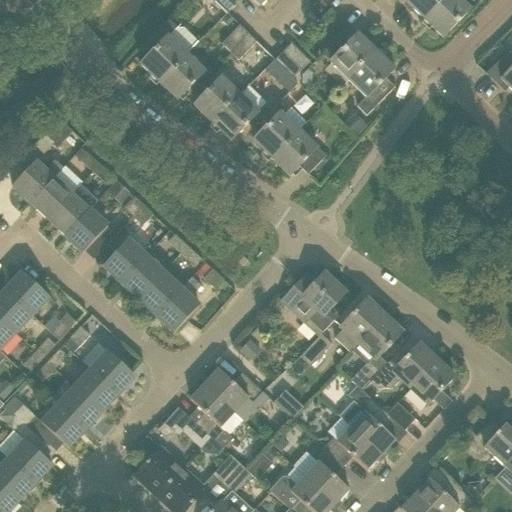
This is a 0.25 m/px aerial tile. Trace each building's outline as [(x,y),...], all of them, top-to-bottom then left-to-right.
[(236,6),(230,0),(213,0),(228,14),(236,6)] [(425,21),(444,0),(409,0),(406,3),(425,21)] [(471,10),(460,0),(444,0),(425,21),(443,39),(471,10)] [(227,27),(233,22),(227,16),(221,21),(227,27)] [(141,66),(159,84),(187,56),(199,43),(184,29),(178,29),(171,22),(158,35),(157,33),(143,48),(151,55),(141,66)] [(248,34),(240,26),(226,40),(221,45),(230,53),(248,34)] [(238,61),(257,43),(248,34),(230,53),(238,61)] [(348,81),(377,52),(359,35),(349,45),(341,37),(322,56),(348,81)] [(283,52),(301,71),(310,62),(291,44),(283,52)] [(504,84),(511,91),(511,52),(510,51),(486,75),(500,89),(504,84)] [(301,71),(283,52),(275,61),(293,79),(301,71)] [(377,52),(348,81),(366,99),(358,107),(367,116),(393,89),(385,80),(395,70),(377,52)] [(187,56),(159,84),(177,101),(204,72),(187,56)] [(308,70),(302,76),(302,83),(308,89),(312,85),(313,74),(308,70)] [(222,78),(194,107),(213,125),(240,96),(222,78)] [(258,114),(240,97),(240,96),(213,125),(231,142),(258,114)] [(253,142),(271,160),(299,131),(306,123),(291,109),(284,117),(281,113),(253,142)] [(72,133),(68,129),(59,120),(33,147),(43,156),(53,146),(57,150),(72,133)] [(327,156),(299,131),(271,160),(290,177),(300,167),(308,176),(327,156)] [(86,153),(85,154),(79,160),(93,173),(100,165),(86,153)] [(30,205),(54,178),(36,162),(12,188),(30,205)] [(100,165),(93,173),(106,185),(113,178),(100,165)] [(30,205),(48,221),(72,195),(54,178),(30,205)] [(72,195),(48,221),(66,238),(90,211),(72,195)] [(124,209),(133,218),(144,206),(135,198),(124,209)] [(143,227),(153,216),(153,215),(144,206),(133,218),(143,227)] [(90,211),(66,238),(83,254),(107,227),(90,211)] [(175,236),(168,243),(181,255),(188,248),(175,236)] [(121,284),(146,258),(128,241),(103,267),(121,284)] [(188,248),(181,255),(195,268),(202,260),(188,248)] [(121,284),(139,300),(163,274),(146,258),(121,284)] [(212,270),(204,280),(215,290),(224,281),(212,270)] [(23,274),(6,292),(32,316),(49,298),(23,274)] [(157,317),(181,291),(163,274),(139,300),(157,317)] [(283,302),(305,323),(319,337),(322,335),(336,319),(329,312),(345,295),(324,275),(309,292),(300,284),(283,302)] [(192,279),(181,291),(157,317),(175,334),(199,307),(190,299),(201,287),(192,279)] [(32,316),(6,292),(0,297),(0,319),(15,334),(32,316)] [(358,347),(385,317),(367,301),(341,329),(343,331),(334,340),(350,354),(357,346),(358,347)] [(50,333),(59,342),(76,324),(67,315),(50,333)] [(402,334),(385,317),(358,347),(353,353),(366,365),(351,382),(362,392),(371,383),(380,372),(384,368),(377,362),(402,334)] [(0,319),(0,349),(15,334),(0,319)] [(70,339),(80,348),(90,336),(80,328),(70,339)] [(322,335),(319,337),(301,357),(311,367),(332,345),(322,335)] [(48,339),(36,352),(43,359),(56,346),(48,339)] [(250,362),(261,352),(250,341),(240,352),(250,362)] [(399,352),(384,368),(380,372),(371,383),(378,390),(392,389),(401,380),(411,390),(437,362),(419,345),(406,359),(399,352)] [(60,350),(47,364),(54,371),(67,357),(60,350)] [(31,373),(43,359),(36,352),(23,366),(31,373)] [(91,371),(118,395),(134,377),(108,353),(91,371)] [(454,378),(437,362),(411,390),(428,406),(454,378)] [(62,378),(54,371),(47,364),(35,376),(50,390),(62,378)] [(75,389),(101,413),(118,395),(91,371),(75,389)] [(218,371),(204,386),(235,414),(248,400),(252,404),(262,393),(242,374),(233,384),(218,371)] [(198,408),(189,418),(212,439),(223,449),(233,439),(230,436),(243,422),(235,414),(204,386),(190,401),(198,408)] [(58,406),(85,431),(101,413),(75,389),(58,406)] [(285,390),(275,403),(293,418),(304,406),(285,390)] [(28,427),(36,418),(16,399),(8,408),(16,416),(28,427)] [(340,417),(351,428),(382,456),(395,441),(387,433),(396,423),(388,416),(370,399),(360,410),(353,403),(340,417)] [(405,432),(415,420),(398,404),(388,416),(396,423),(405,432)] [(85,431),(58,406),(42,424),(68,449),(85,431)] [(19,436),(28,427),(16,416),(8,426),(19,436)] [(212,439),(189,418),(179,429),(171,421),(161,433),(165,437),(179,436),(183,433),(202,450),(212,439)] [(484,449),(492,456),(505,469),(511,461),(511,431),(505,425),(496,435),(487,427),(492,422),(491,421),(468,446),(478,455),(484,449)] [(334,439),(324,450),(344,468),(353,458),(367,472),(382,456),(351,428),(338,442),(334,439)] [(273,446),(281,454),(288,446),(280,438),(273,446)] [(52,466),(44,459),(26,442),(9,460),(37,486),(43,479),(42,477),(52,466)] [(157,498),(183,470),(160,449),(135,477),(157,498)] [(335,478),(344,468),(324,450),(314,460),(319,464),(305,478),(335,506),(349,491),(335,478)] [(231,456),(213,475),(223,485),(241,466),(231,456)] [(37,486),(9,460),(0,469),(0,484),(19,502),(28,491),(31,493),(37,486)] [(223,485),(231,492),(232,493),(233,493),(234,494),(251,475),(241,466),(223,485)] [(183,470),(157,498),(172,511),(184,511),(205,490),(183,470)] [(305,478),(297,487),(286,477),(282,478),(269,492),(288,510),(290,511),(329,511),(335,506),(305,478)] [(430,480),(415,496),(432,511),(457,511),(459,510),(461,511),(464,511),(474,502),(453,483),(444,494),(430,480)] [(469,484),(464,488),(475,499),(480,493),(479,483),(469,484)] [(9,511),(19,502),(0,484),(0,511),(9,511)] [(231,492),(217,507),(211,511),(253,511),(254,511),(234,494),(233,493),(232,493),(231,492)] [(432,511),(415,496),(401,511),(402,511),(432,511)]
